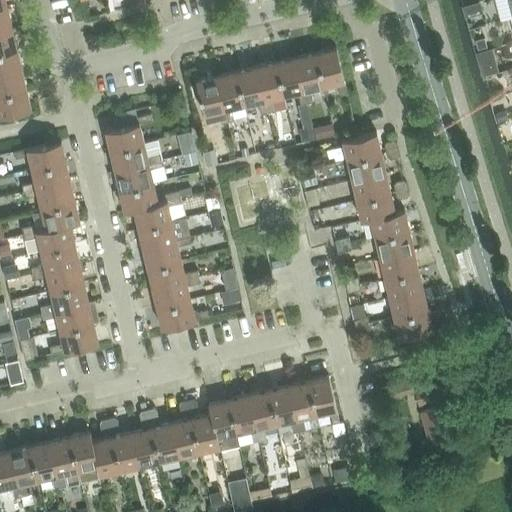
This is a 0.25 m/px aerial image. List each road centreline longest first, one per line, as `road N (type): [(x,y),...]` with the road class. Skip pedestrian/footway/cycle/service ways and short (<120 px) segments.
road 1 (unclassified): [(511,349),(406,0)]
road 2 (residential): [(140,370),(324,330),(335,344),(358,451)]
road 3 (residential): [(140,370),(67,69)]
road 4 (residential): [(67,69),(158,49),(174,33),(319,0)]
road 5 (residential): [(0,403),(140,370)]
